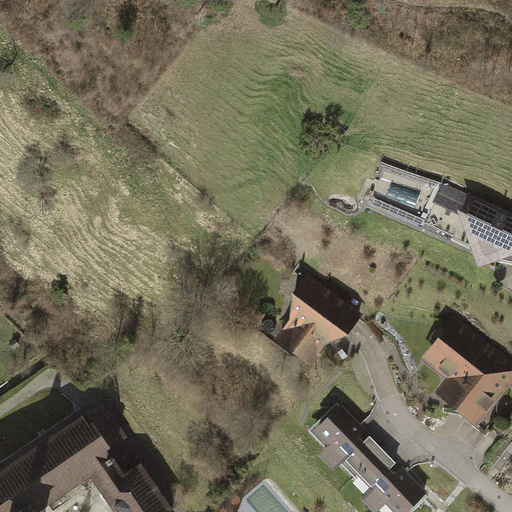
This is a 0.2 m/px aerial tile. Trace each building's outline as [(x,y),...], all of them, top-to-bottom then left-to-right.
[(511,212),(469,193),(443,181),(434,202),(459,213),(478,265),(511,253),(511,212)] [(361,314),(308,273),(291,292),(288,320),(273,339),(310,365),(322,345),(348,332),(361,314)] [(511,381),(511,360),(456,315),(422,357),(447,377),(436,392),(477,425),(511,381)] [(356,473),(374,456),(361,443),(364,440),(359,436),(366,429),(340,403),(313,430),(328,444),(318,455),(334,470),(343,461),(356,473)] [(83,412),(0,468),(0,504),(5,511),(40,511),(39,509),(92,473),(118,511),(175,511),(178,510),(143,459),(126,470),(111,449),(129,436),(111,409),(91,422),(83,412)] [(370,435),(364,440),(361,443),(374,456),(387,470),(390,468),(396,462),(370,435)] [(387,470),(374,456),(356,473),(370,487),(360,497),(374,511),(375,511),(385,502),(395,511),(405,511),(426,491),(401,466),(395,473),(390,468),(387,470)]
